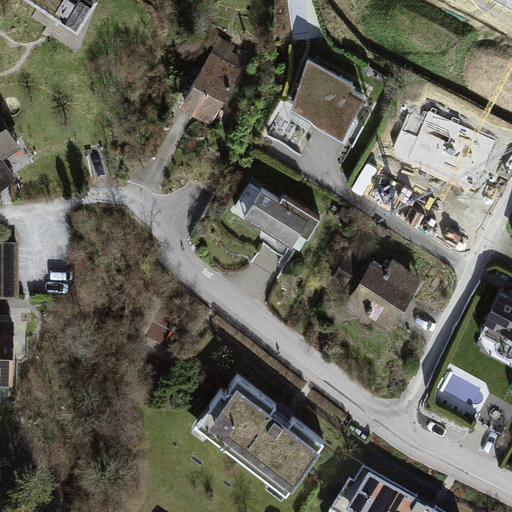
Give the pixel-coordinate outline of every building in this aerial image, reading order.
[(214,50),(181,104),(213,123),(245,69),(214,50)] [(308,63),(293,104),(343,130),(363,94),(308,63)] [(464,176),(483,131),(411,101),(388,154),(412,165),(416,156),(464,176)] [(0,108),(0,185),(16,176),(0,149),(0,148),(19,136),(0,108)] [(321,214),(256,174),(236,208),(301,247),(321,214)] [(0,240),(0,293),(21,295),(22,241),(0,240)] [(396,268),(359,245),(344,269),(360,280),(349,297),(391,323),(425,271),(403,257),(396,268)] [(511,298),(498,291),(477,327),(492,336),(489,341),(492,346),(503,352),(509,351),(511,347),(511,298)] [(16,311),(0,310),(0,383),(16,384),(16,311)] [(328,433),(241,371),(202,426),(289,488),(328,433)] [(440,511),(369,472),(342,511),(440,511)]
